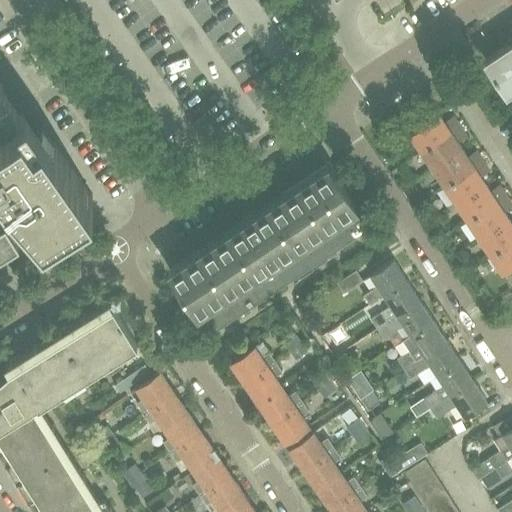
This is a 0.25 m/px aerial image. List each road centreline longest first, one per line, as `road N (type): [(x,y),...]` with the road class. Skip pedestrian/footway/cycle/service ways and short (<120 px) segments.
road 1 (residential): [(289,511),(117,252)]
road 2 (residential): [(494,348),(333,105)]
road 3 (residential): [(163,217),(11,0)]
road 4 (residential): [(163,217),(333,105)]
road 5 (residential): [(511,179),(425,44)]
road 6 (residential): [(0,322),(117,252)]
